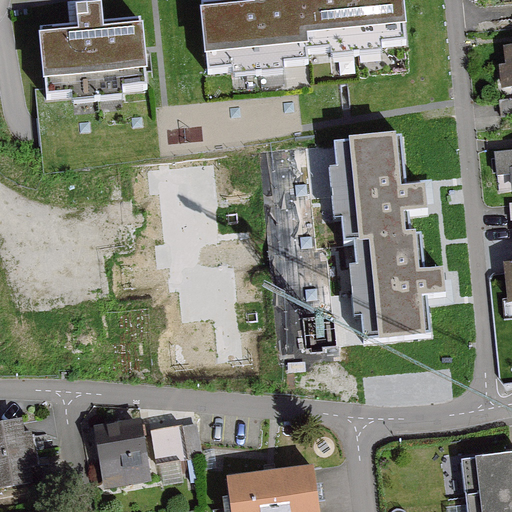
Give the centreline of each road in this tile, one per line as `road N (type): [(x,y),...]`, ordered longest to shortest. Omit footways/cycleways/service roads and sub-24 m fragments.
road 1 (residential): [(358,419),(64,394)]
road 2 (residential): [(358,419),(511,406)]
